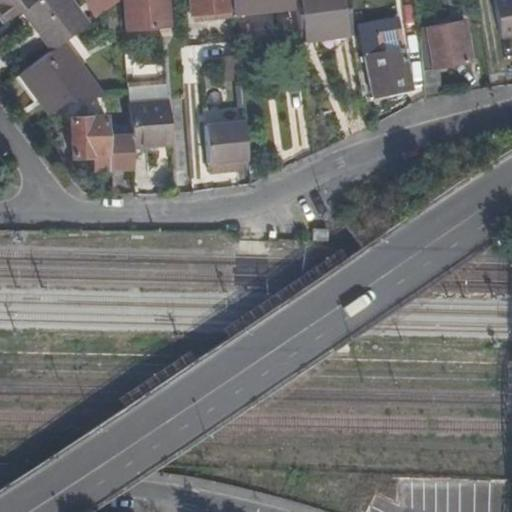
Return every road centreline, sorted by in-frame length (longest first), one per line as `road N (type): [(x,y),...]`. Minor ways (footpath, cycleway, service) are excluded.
road 1 (primary): [(24,511),(511,181)]
road 2 (track): [(0,456),(511,464)]
road 3 (residential): [(511,110),(373,145),(237,203),(28,211)]
road 4 (residential): [(259,511),(148,490),(0,483)]
